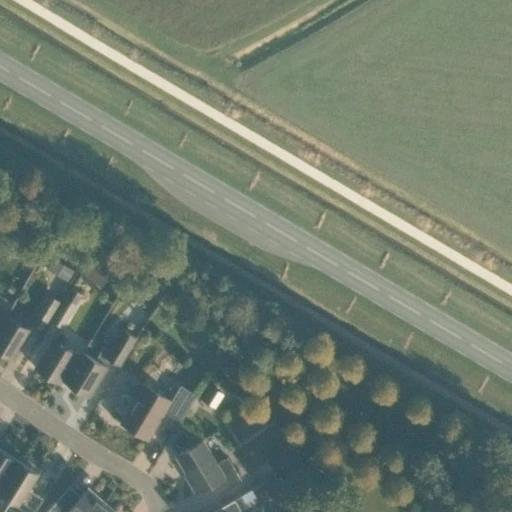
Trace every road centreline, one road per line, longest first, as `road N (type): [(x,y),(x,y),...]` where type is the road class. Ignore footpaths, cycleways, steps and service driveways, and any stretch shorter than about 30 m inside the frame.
road 1 (secondary): [(511,368),(0,67)]
road 2 (residential): [(157,511),(154,493),(136,475),(0,389)]
